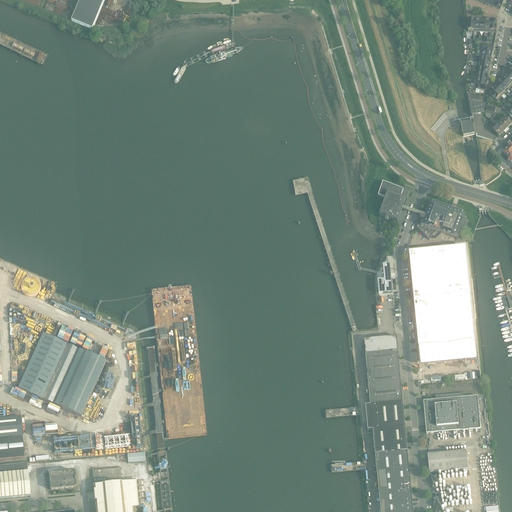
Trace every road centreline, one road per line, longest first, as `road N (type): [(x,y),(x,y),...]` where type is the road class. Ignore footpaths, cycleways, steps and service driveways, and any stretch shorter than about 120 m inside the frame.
road 1 (unclassified): [(423,511),(399,265),(427,176)]
road 2 (tertiary): [(427,176),(386,139),(343,4)]
